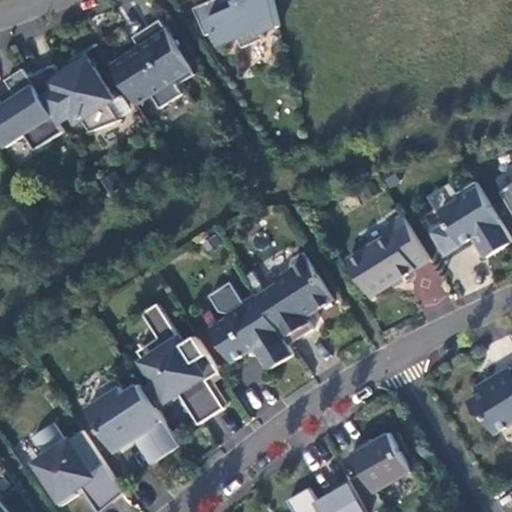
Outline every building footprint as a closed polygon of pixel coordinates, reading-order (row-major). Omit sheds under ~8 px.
[(224,0),(215,0),(197,8),(209,36),(218,32),(225,46),(241,39),(246,48),(268,39),(265,34),(283,26),(276,0),(228,0),(225,1),(224,0)] [(133,54),(115,65),(140,105),(155,96),(163,109),(186,94),(181,86),(198,75),(163,20),(136,38),(146,54),(137,60),(133,54)] [(51,67),(31,75),(63,125),(75,116),(80,124),(86,120),(93,132),(92,132),(92,133),(125,121),(124,119),(123,120),(112,103),(118,100),(88,53),(74,62),(78,67),(65,76),(57,65),(57,63),(51,66),(51,67)] [(31,75),(27,69),(9,81),(19,97),(7,105),(1,95),(0,95),(0,134),(9,148),(28,135),(38,151),(67,132),(63,125),(31,75)] [(511,244),(511,236),(479,182),(461,194),(459,201),(443,211),(450,222),(433,232),(448,256),(462,247),(466,236),(476,239),(488,259),(511,244)] [(511,186),(503,192),(511,207),(511,186)] [(433,261),(405,215),(390,224),(395,232),(350,260),(374,298),(433,261)] [(336,300),(306,252),(295,259),(293,270),(284,276),(282,283),(261,296),(292,345),(316,330),(308,316),(317,310),(318,311),(336,300)] [(229,319),(213,329),(235,363),(248,355),(254,351),(261,353),(272,370),(297,354),(292,345),(261,296),(260,294),(246,304),(232,283),(211,297),(221,312),(230,315),(229,319)] [(161,305),(146,315),(162,339),(141,352),(160,381),(164,378),(176,396),(181,393),(203,426),(228,409),(211,381),(223,373),(200,337),(187,345),(161,305)] [(511,367),(487,382),(491,388),(471,401),(479,413),(487,415),(496,431),(503,432),(511,425),(511,367)] [(119,378),(101,390),(106,399),(90,409),(116,449),(131,439),(138,440),(142,438),(159,463),(184,446),(143,384),(129,394),(119,378)] [(64,507),(87,491),(101,511),(104,511),(128,493),(86,431),(69,443),(57,424),(36,438),(48,457),(38,464),(52,485),(50,486),(64,507)] [(415,472),(393,433),(375,443),(373,439),(354,451),(367,472),(353,480),(371,511),(380,511),(388,507),(380,492),(415,472)] [(142,438),(138,440),(155,465),(159,463),(142,438)] [(371,511),(353,480),(337,489),(339,492),(321,503),(313,489),(290,502),(296,511),(371,511)] [(0,511),(10,511),(0,500),(0,511)]
